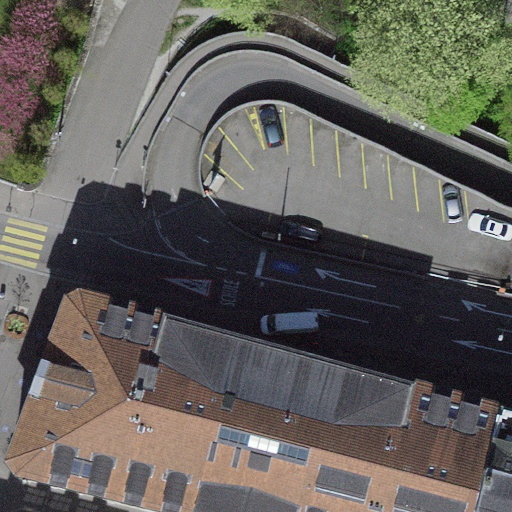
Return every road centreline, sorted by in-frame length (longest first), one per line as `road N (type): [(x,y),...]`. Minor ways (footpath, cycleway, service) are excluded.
road 1 (tertiary): [(511,337),(183,265),(57,252)]
road 2 (residential): [(157,0),(123,57),(57,252)]
